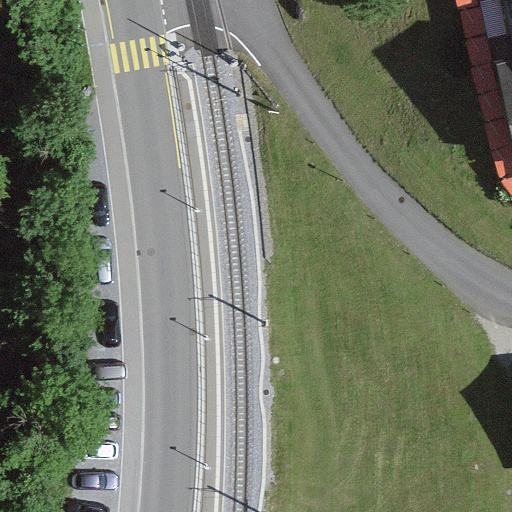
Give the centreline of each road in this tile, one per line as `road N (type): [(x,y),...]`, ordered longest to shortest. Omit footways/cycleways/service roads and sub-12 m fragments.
road 1 (secondary): [(132,0),(173,290),(175,442),(167,511)]
road 2 (residential): [(252,0),(276,57),(385,200),(450,264),(511,298)]
